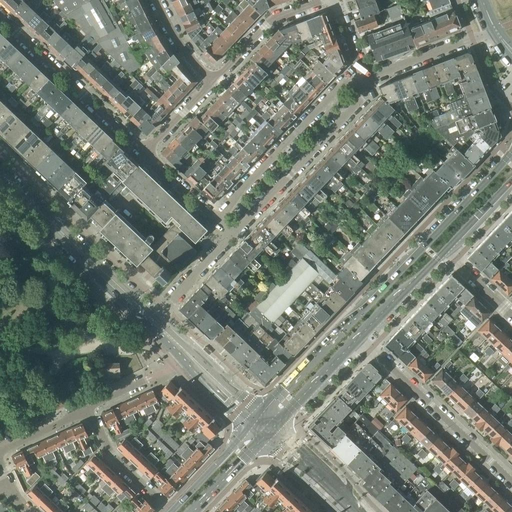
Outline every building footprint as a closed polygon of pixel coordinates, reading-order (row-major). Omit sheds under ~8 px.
[(23,1),(23,0),(0,0),(0,1),(11,12),(23,1)] [(30,0),(26,4),(23,1),(11,12),(18,19),(35,0),(34,0),(30,0)] [(38,3),(35,0),(18,19),(24,24),(35,13),(32,10),(38,3)] [(69,12),(92,0),(52,0),(55,5),(61,11),(65,15),(69,12)] [(101,48),(114,59),(120,65),(127,71),(129,74),(130,74),(140,66),(137,62),(135,58),(133,54),(130,49),(128,46),(125,40),(123,37),(121,33),(117,25),(113,18),(108,10),(104,3),(102,0),(92,0),(69,12),(65,15),(68,17),(74,23),(84,33),(87,35),(84,38),(73,49),(62,60),(70,68),(84,54),(95,42),(98,44),(101,48)] [(125,11),(129,9),(143,2),(142,0),(127,0),(118,5),(120,9),(123,7),(125,11)] [(174,0),(171,2),(175,9),(193,0),(174,0)] [(193,0),(175,9),(179,17),(192,10),(190,6),(199,2),(198,0),(196,2),(194,0),(193,0)] [(244,0),(242,0),(238,5),(254,21),(260,15),(249,4),(244,0)] [(244,0),(249,4),(260,15),(265,10),(268,8),(264,0),(244,0)] [(264,0),(268,8),(276,5),(273,0),(264,0)] [(360,19),(377,13),(379,12),(376,6),(386,3),(384,0),(365,0),(366,0),(356,4),(359,13),(358,14),(360,19)] [(429,9),(429,10),(449,2),(448,0),(422,0),(427,0),(431,8),(429,9)] [(125,16),(127,20),(147,10),(143,2),(129,9),(131,13),(125,16)] [(426,11),(430,20),(438,39),(458,31),(458,30),(459,29),(453,12),(449,2),(429,10),(426,11)] [(404,18),(400,7),(399,4),(386,9),(390,19),(391,22),(403,18),(404,18)] [(240,13),(237,16),(248,27),(254,21),(238,5),(235,8),(240,13)] [(108,10),(113,18),(117,15),(112,8),(108,10)] [(134,26),(136,25),(151,18),(147,10),(127,20),(129,23),(130,25),(131,25),(132,24),(134,26)] [(179,17),(182,25),(204,14),(202,11),(194,15),(192,10),(179,17)] [(24,24),(30,30),(46,14),(43,11),(39,16),(35,13),(24,24)] [(65,20),(65,19),(68,17),(65,15),(61,11),(58,14),(65,20)] [(232,11),(226,17),(242,33),(248,27),(237,16),(232,11)] [(317,26),(329,22),(325,12),(309,19),(312,26),(310,27),(311,29),(308,30),(309,32),(311,36),(315,35),(317,34),(316,30),(318,29),(317,26)] [(375,22),(380,20),(377,13),(360,19),(354,21),(358,33),(377,26),(375,22)] [(37,36),(48,25),(49,24),(45,21),(49,17),(46,14),(30,30),(37,36)] [(182,25),(186,32),(199,25),(198,22),(204,19),(204,18),(205,17),(204,14),(182,25)] [(68,17),(65,19),(71,26),(74,23),(68,17)] [(229,25),(225,29),(237,39),(242,33),(226,17),(224,20),(229,25)] [(133,32),(135,35),(155,25),(151,18),(136,25),(138,29),(133,32)] [(311,36),(309,32),(308,30),(311,29),(310,27),(312,26),(309,19),(294,24),(301,40),(306,38),(307,40),(312,38),(311,36)] [(370,47),(371,46),(373,50),(372,51),(372,52),(371,52),(371,53),(372,53),(375,60),(374,61),(375,61),(375,62),(376,62),(382,59),(382,60),(383,60),(383,59),(385,58),(388,57),(389,57),(389,56),(392,55),(395,54),(395,55),(396,55),(395,54),(398,53),(401,52),(401,53),(402,52),(403,51),(405,51),(408,49),(408,50),(409,50),(408,49),(415,47),(408,28),(405,20),(404,20),(404,21),(405,22),(402,22),(399,24),(398,23),(398,24),(397,24),(397,25),(396,25),(395,25),(392,27),(392,25),(391,26),(391,27),(389,28),(389,27),(388,28),(389,28),(387,29),(386,28),(385,28),(385,29),(384,29),(385,29),(384,29),(383,30),(382,30),(380,31),(379,31),(379,30),(378,30),(379,31),(378,31),(376,32),(374,33),(373,33),(372,33),(366,36),(365,36),(365,37),(366,37),(369,45),(368,45),(369,46),(370,46),(370,47)] [(430,20),(419,24),(426,43),(438,39),(430,20)] [(43,43),(50,49),(61,37),(57,34),(62,29),(61,29),(66,24),(64,21),(59,26),(43,43)] [(318,33),(322,44),(335,39),(329,22),(317,26),(318,29),(316,30),(317,34),(318,33)] [(213,31),(209,36),(225,51),(231,45),(215,30),(208,23),(206,25),(213,31)] [(59,26),(58,25),(56,24),(52,28),(48,25),(37,36),(43,43),(59,26)] [(292,44),(301,40),(294,24),(278,30),(291,43),(292,44)] [(419,24),(408,28),(415,47),(426,43),(419,24)] [(135,35),(132,36),(134,41),(137,39),(140,43),(145,40),(159,33),(155,25),(135,35)] [(191,40),(196,35),(197,33),(201,29),(199,25),(186,32),(186,33),(191,40)] [(217,27),(215,30),(231,45),(237,39),(225,29),(223,32),(217,27)] [(284,50),(291,43),(278,30),(271,37),(284,50)] [(159,33),(145,40),(148,46),(142,49),(144,53),(163,41),(159,33)] [(204,50),(201,53),(202,53),(213,64),(219,57),(203,42),(204,40),(197,33),(196,35),(191,40),(192,41),(194,43),(197,40),(201,44),(199,45),(204,50)] [(0,50),(8,42),(0,34),(0,50)] [(50,49),(56,55),(75,35),(73,34),(70,37),(68,36),(64,40),(61,37),(50,49)] [(56,55),(62,60),(73,49),(70,46),(78,38),(75,35),(56,55)] [(204,40),(203,42),(219,57),(225,51),(209,36),(206,39),(204,40)] [(277,57),(284,50),(271,37),(265,44),(277,57)] [(320,48),(323,51),(326,53),(332,51),(339,49),(335,39),(322,44),(321,44),(319,45),(319,46),(320,48)] [(163,41),(144,53),(146,55),(152,52),(155,56),(168,48),(163,41)] [(0,65),(15,49),(8,42),(0,50),(0,58),(0,65)] [(77,69),(79,71),(98,52),(99,50),(101,48),(98,44),(91,51),(92,52),(87,57),(84,54),(70,68),(72,67),(75,69),(76,70),(77,69)] [(271,64),(277,57),(265,44),(258,51),(271,64)] [(306,46),(300,52),(303,55),(309,49),(306,46)] [(149,79),(150,77),(172,54),(168,48),(155,56),(155,57),(158,63),(153,66),(145,75),(143,78),(147,81),(149,79)] [(0,73),(8,65),(12,69),(23,57),(15,49),(0,65),(0,73)] [(318,57),(323,61),(336,74),(345,65),(339,49),(332,51),(326,53),(323,51),(318,57)] [(264,71),(271,64),(258,51),(251,59),(266,74),(267,74),(264,71)] [(79,71),(85,77),(96,66),(92,63),(97,57),(98,58),(101,54),(98,52),(79,71)] [(294,59),(297,62),(299,60),(303,55),(300,52),(294,59)] [(453,59),(461,79),(463,79),(463,81),(466,80),(464,74),(475,70),(468,53),(453,59)] [(157,80),(159,81),(161,78),(168,72),(171,69),(178,62),(172,55),(172,54),(150,77),(154,80),(156,82),(157,80)] [(9,83),(12,86),(32,64),(23,57),(12,69),(16,73),(8,82),(9,83)] [(91,82),(98,88),(108,77),(105,74),(113,66),(115,66),(117,68),(120,65),(114,59),(111,62),(109,64),(91,82)] [(259,81),(266,74),(251,59),(253,62),(247,69),(259,81)] [(442,63),(450,83),(461,79),(453,59),(442,63)] [(294,65),(293,67),(292,67),(295,69),(295,70),(303,63),(299,60),(297,62),(294,65)] [(309,69),(312,72),(326,85),(336,74),(323,61),(321,63),(318,60),(309,69)] [(96,66),(85,77),(91,82),(109,64),(106,61),(104,64),(99,69),(96,66)] [(175,72),(191,87),(196,82),(183,69),(178,62),(171,69),(174,72),(175,72)] [(432,67),(438,83),(442,82),(447,94),(453,92),(450,83),(442,63),(432,67)] [(23,80),(28,84),(40,72),(32,64),(12,86),(15,89),(23,80)] [(290,69),(287,66),(285,64),(278,71),(281,73),(284,76),(285,76),(290,69)] [(290,69),(285,76),(287,78),(295,69),(292,67),(290,69)] [(421,71),(432,100),(438,98),(434,85),(438,83),(432,67),(421,71)] [(173,83),(184,94),(191,87),(175,72),(174,72),(171,69),(168,72),(177,80),(173,83)] [(253,88),(259,81),(247,69),(240,76),(253,88)] [(466,80),(463,81),(460,82),(464,93),(481,87),(475,70),(464,74),(466,80)] [(104,94),(111,100),(121,89),(117,86),(129,74),(127,71),(123,74),(104,94)] [(410,75),(417,92),(421,90),(426,102),(432,100),(421,71),(410,75)] [(23,97),(27,101),(47,79),(40,72),(28,84),(32,88),(23,97)] [(98,88),(104,94),(123,74),(121,72),(112,81),(108,77),(98,88)] [(312,72),(305,80),(318,92),(326,85),(312,72)] [(281,73),(274,81),(277,84),(282,78),(284,76),(281,73)] [(418,94),(417,92),(410,75),(401,78),(412,110),(418,108),(414,98),(419,96),(418,94)] [(246,95),(253,88),(240,76),(233,83),(246,95)] [(159,81),(162,85),(178,100),(184,94),(173,83),(170,86),(161,78),(159,81)] [(390,82),(399,104),(404,102),(407,112),(412,110),(401,78),(390,82)] [(39,95),(44,99),(55,87),(47,79),(27,101),(31,104),(39,95)] [(111,100),(117,106),(139,83),(136,80),(135,80),(128,87),(129,88),(125,93),(121,89),(111,100)] [(305,80),(297,88),(311,100),(318,92),(305,80)] [(380,97),(393,109),(396,106),(399,105),(399,104),(390,82),(379,87),(382,95),(380,97)] [(117,106),(123,112),(133,101),(138,96),(135,93),(142,86),(139,83),(117,106)] [(241,100),(246,95),(233,83),(226,91),(239,103),(245,109),(248,106),(241,100)] [(165,92),(161,96),(173,106),(178,100),(162,85),(160,87),(165,92)] [(12,86),(8,89),(7,91),(11,94),(15,89),(12,86)] [(41,118),(44,115),(63,94),(55,87),(44,99),(48,103),(45,106),(44,105),(36,113),(41,118)] [(481,87),(464,93),(460,95),(461,98),(461,99),(448,105),(450,111),(485,98),(481,87)] [(133,101),(123,112),(129,118),(144,102),(150,96),(155,102),(166,113),(173,106),(161,96),(158,99),(146,88),(144,91),(147,94),(142,99),(138,96),(133,101)] [(267,88),(260,95),(263,98),(264,97),(270,91),(267,88)] [(297,88),(290,95),(303,108),(311,100),(297,88)] [(231,110),(239,103),(226,91),(219,98),(231,110)] [(287,99),(282,103),(296,116),(303,108),(290,95),(287,93),(285,96),(287,99)] [(55,110),(60,114),(71,102),(63,94),(44,115),(47,119),(55,110)] [(373,105),(386,117),(397,128),(401,124),(392,116),(391,116),(389,114),(393,109),(380,97),(373,105)] [(225,117),(231,110),(219,98),(212,105),(225,117)] [(438,116),(429,119),(428,120),(429,123),(431,125),(431,126),(434,129),(489,108),(485,98),(450,111),(438,116)] [(258,103),(265,110),(271,117),(267,122),(279,133),(287,125),(268,107),(265,103),(261,100),(258,102),(258,103)] [(271,103),(268,107),(287,125),(296,116),(282,103),(279,101),(274,106),(271,103)] [(54,131),(51,134),(53,137),(79,109),(71,102),(60,114),(63,118),(53,130),(54,131)] [(129,118),(135,124),(146,113),(143,110),(147,105),(144,102),(129,118)] [(151,108),(150,109),(161,119),(166,113),(155,102),(150,107),(151,108)] [(22,107),(29,114),(32,112),(26,107),(27,105),(25,103),(22,107)] [(218,125),(225,117),(212,105),(205,113),(218,125)] [(365,113),(390,136),(393,132),(385,123),(384,124),(381,122),(386,117),(373,105),(365,113)] [(0,115),(0,135),(1,137),(17,120),(9,112),(10,111),(7,108),(0,115)] [(434,129),(445,140),(452,146),(455,143),(458,141),(462,145),(465,142),(468,138),(473,134),(471,130),(494,121),(489,108),(434,129)] [(71,126),(75,129),(87,117),(79,109),(53,137),(55,138),(57,140),(60,137),(71,126)] [(146,113),(135,124),(146,134),(161,119),(150,109),(146,113)] [(246,110),(238,117),(242,120),(244,117),(249,112),(245,109),(246,110)] [(252,110),(249,112),(244,117),(248,121),(252,116),(256,112),(253,109),(252,110)] [(436,110),(428,113),(426,114),(429,119),(438,116),(436,110)] [(210,132),(218,125),(205,113),(199,119),(198,120),(208,129),(208,130),(210,132)] [(358,120),(371,133),(375,128),(378,130),(377,131),(386,140),(390,136),(365,113),(358,120)] [(69,145),(66,149),(69,152),(95,125),(87,117),(75,129),(80,133),(71,142),(72,142),(69,145)] [(204,139),(210,132),(208,130),(208,129),(198,120),(199,119),(196,117),(189,124),(201,136),(204,139)] [(232,122),(236,126),(241,120),(237,117),(232,122)] [(248,121),(252,124),(271,142),(279,133),(267,122),(262,127),(252,117),(248,121)] [(39,123),(40,124),(45,129),(48,127),(49,125),(41,118),(38,121),(40,122),(39,123)] [(1,137),(12,147),(30,129),(26,126),(25,128),(17,120),(1,137)] [(351,128),(375,151),(379,147),(371,140),(374,136),(371,133),(358,120),(351,128)] [(245,124),(242,121),(236,127),(239,130),(245,124)] [(500,136),(494,121),(471,130),(473,134),(474,132),(490,147),(500,136)] [(194,143),(201,136),(189,124),(182,131),(194,143)] [(232,124),(225,132),(228,135),(233,129),(235,127),(232,124)] [(255,134),(250,139),(262,151),(271,142),(252,124),(248,128),(255,134)] [(69,152),(70,153),(77,159),(83,153),(81,151),(78,153),(77,152),(80,149),(80,148),(87,141),(91,145),(103,132),(95,125),(69,152)] [(343,135),(357,148),(360,151),(363,147),(371,155),(375,151),(351,128),(343,135)] [(12,147),(24,158),(39,141),(31,133),(32,132),(30,129),(12,147)] [(233,129),(228,135),(232,138),(237,133),(233,129)] [(194,144),(194,143),(182,131),(175,139),(191,154),(197,147),(194,144)] [(88,164),(111,139),(103,132),(91,145),(95,148),(87,157),(81,163),(85,167),(88,164)] [(228,135),(225,132),(218,139),(222,142),(228,135)] [(484,153),(490,147),(474,132),(473,134),(468,138),(473,143),(479,148),(478,149),(484,153)] [(413,134),(412,133),(407,138),(412,142),(417,137),(413,134)] [(230,153),(233,156),(246,168),(254,159),(235,141),(229,135),(225,139),(232,145),(235,148),(230,153)] [(335,144),(360,168),(364,165),(359,160),(352,154),(357,148),(343,135),(335,144)] [(239,138),(235,141),(254,159),(262,151),(250,139),(245,144),(239,138)] [(406,138),(399,145),(405,150),(411,143),(406,138)] [(107,160),(119,147),(111,139),(88,164),(92,167),(103,156),(107,160)] [(183,161),(191,154),(175,139),(168,146),(183,161)] [(24,158),(35,169),(52,151),(49,147),(47,149),(39,141),(24,158)] [(212,141),(209,143),(215,149),(217,146),(212,141)] [(462,145),(457,150),(473,165),(484,153),(478,149),(479,148),(473,143),(469,147),(465,142),(462,145)] [(35,169),(46,179),(61,162),(70,153),(69,152),(66,149),(61,144),(60,143),(57,146),(52,151),(35,169)] [(327,153),(340,166),(345,161),(350,166),(349,168),(355,174),(360,168),(335,144),(327,153)] [(405,150),(399,145),(399,146),(396,150),(400,154),(405,150)] [(176,168),(183,161),(168,146),(161,153),(176,168)] [(452,146),(449,150),(452,153),(469,169),(473,165),(457,150),(452,146)] [(114,171),(128,156),(119,147),(107,160),(105,162),(114,171)] [(212,153),(219,159),(238,177),(246,168),(233,156),(229,161),(216,149),(212,153)] [(433,149),(428,154),(432,158),(437,153),(433,149)] [(318,162),(339,181),(342,178),(335,171),(340,166),(327,153),(318,162)] [(469,169),(452,153),(442,163),(444,164),(460,178),(469,169)] [(168,218),(174,224),(192,241),(194,243),(206,230),(162,188),(151,177),(128,156),(114,171),(103,183),(105,185),(106,183),(114,190),(121,182),(125,186),(121,191),(120,194),(122,195),(125,195),(129,190),(134,194),(164,223),(168,218)] [(386,162),(389,165),(391,163),(395,159),(392,156),(386,162)] [(214,170),(214,171),(230,185),(238,177),(219,159),(215,162),(218,165),(214,170)] [(444,164),(442,163),(439,159),(430,168),(451,188),(460,178),(444,164)] [(197,160),(190,167),(194,171),(198,165),(200,163),(197,160)] [(202,176),(205,172),(210,167),(207,165),(203,161),(200,163),(198,165),(194,171),(187,178),(194,185),(202,176)] [(46,179),(57,190),(74,171),(71,168),(70,170),(61,162),(46,179)] [(310,170),(324,183),(328,178),(336,185),(339,188),(342,184),(339,181),(318,162),(310,170)] [(383,164),(378,169),(382,173),(387,168),(383,164)] [(391,169),(395,172),(397,174),(401,170),(395,165),(391,169)] [(194,171),(190,167),(183,175),(187,178),(194,171)] [(451,188),(430,168),(430,169),(433,172),(424,181),(439,195),(445,190),(447,192),(451,188)] [(390,172),(387,169),(382,175),(388,180),(389,179),(387,176),(390,172)] [(302,179),(322,199),(326,195),(319,188),(324,183),(310,170),(302,179)] [(57,190),(69,201),(86,182),(85,182),(84,184),(76,176),(77,174),(74,171),(57,190)] [(202,176),(209,182),(221,194),(230,185),(214,171),(209,176),(205,172),(202,176)] [(70,206),(76,211),(90,196),(85,192),(100,177),(95,172),(93,174),(90,178),(86,182),(69,201),(68,201),(71,204),(70,206)] [(194,185),(201,191),(209,182),(202,176),(194,185)] [(420,177),(411,186),(431,205),(439,195),(424,181),(420,177)] [(302,179),(294,188),(314,207),(319,202),(322,199),(302,179)] [(209,182),(201,191),(213,203),(221,194),(209,182)] [(86,219),(89,216),(102,201),(114,190),(106,183),(105,185),(103,183),(90,196),(76,211),(81,217),(84,216),(86,219)] [(431,205),(411,186),(402,195),(407,199),(406,200),(422,214),(431,205)] [(364,194),(371,201),(378,194),(371,187),(364,194)] [(314,207),(294,188),(285,196),(306,216),(310,212),(309,212),(314,207)] [(356,191),(353,195),(358,200),(361,196),(356,191)] [(358,200),(353,195),(350,199),(355,203),(358,200)] [(277,206),(296,224),(301,218),(306,222),(309,219),(306,216),(285,196),(277,206)] [(406,200),(397,209),(413,224),(422,214),(406,200)] [(136,266),(139,262),(152,249),(151,248),(148,244),(152,239),(153,236),(151,235),(148,235),(145,239),(110,206),(108,207),(102,201),(89,216),(101,227),(98,230),(136,266)] [(413,224),(397,209),(394,205),(385,215),(404,233),(413,224)] [(269,214),(289,233),(293,230),(292,229),(296,224),(277,206),(269,214)] [(336,211),(337,212),(338,213),(341,216),(345,212),(340,207),(336,211)] [(260,222),(274,235),(279,230),(286,237),(289,233),(269,214),(260,222)] [(511,217),(508,214),(500,223),(511,234),(511,217)] [(385,215),(376,224),(395,243),(404,233),(385,215)] [(323,227),(328,231),(333,226),(328,221),(323,227)] [(252,231),(276,254),(280,250),(269,240),(274,235),(260,222),(252,231)] [(335,223),(333,226),(328,231),(327,232),(330,235),(339,225),(336,223),(335,223)] [(511,234),(500,223),(492,232),(509,247),(511,244),(509,242),(511,238),(511,234)] [(152,249),(139,262),(149,272),(150,270),(154,274),(153,274),(162,282),(170,274),(169,273),(175,266),(178,269),(195,251),(189,245),(192,241),(174,224),(151,248),(152,249)] [(362,229),(362,230),(386,252),(395,243),(376,224),(375,225),(368,232),(363,227),(362,229)] [(244,240),(258,253),(262,248),(273,258),(276,254),(252,231),(244,240)] [(370,238),(361,247),(377,261),(386,252),(365,232),(364,232),(370,238)] [(492,232),(484,240),(496,252),(502,247),(506,251),(509,247),(492,232)] [(236,249),(256,268),(260,265),(253,258),(258,253),(244,240),(236,249)] [(476,249),(488,261),(492,265),(495,262),(493,260),(498,254),(496,252),(484,240),(476,249)] [(295,247),(304,256),(308,251),(299,243),(295,247)] [(316,243),(309,250),(317,258),(324,251),(316,243)] [(357,243),(349,252),(368,270),(377,261),(361,247),(357,243)] [(304,256),(295,247),(290,252),(299,260),(301,258),(302,258),(304,256)] [(236,249),(227,257),(241,270),(244,273),(249,268),(253,272),(256,268),(236,249)] [(468,259),(480,270),(488,261),(476,249),(468,257),(467,257),(467,258),(467,259),(468,259)] [(319,274),(318,275),(323,279),(328,284),(336,276),(317,258),(309,250),(308,251),(304,256),(302,258),(319,274)] [(339,262),(347,269),(361,282),(365,278),(363,276),(368,270),(349,252),(339,262)] [(241,270),(227,257),(219,266),(240,285),(243,282),(240,279),(245,274),(244,273),(241,270)] [(258,323),(254,327),(250,331),(258,339),(238,360),(247,368),(266,347),(274,339),(265,330),(284,311),(288,306),(303,290),(311,283),(318,275),(319,274),(302,258),(301,258),(299,260),(295,264),(291,268),(275,286),(267,294),(262,300),(259,303),(251,311),(248,314),(249,315),(254,320),(258,323)] [(506,261),(503,258),(499,263),(498,264),(499,265),(501,267),(502,265),(506,262),(506,261)] [(291,260),(287,264),(291,268),(295,264),(291,260)] [(488,261),(480,270),(489,278),(497,269),(492,265),(488,261)] [(211,274),(229,291),(233,286),(236,289),(240,285),(219,266),(211,274)] [(347,269),(339,278),(353,291),(361,282),(347,269)] [(490,278),(498,287),(506,278),(507,278),(503,274),(503,275),(497,270),(489,279),(490,278)] [(229,291),(211,274),(203,283),(210,290),(221,301),(224,304),(227,301),(223,297),(229,291)] [(323,279),(318,275),(311,283),(315,287),(323,279)] [(450,276),(442,284),(454,296),(463,287),(451,276),(451,275),(450,275),(450,276)] [(339,278),(336,281),(350,294),(353,291),(339,278)] [(511,283),(506,278),(498,287),(507,294),(511,288),(511,283)] [(336,281),(330,286),(344,300),(350,294),(336,281)] [(275,286),(271,282),(263,291),(267,294),(275,286)] [(178,309),(186,317),(207,296),(206,295),(210,290),(203,283),(178,309)] [(311,283),(303,290),(311,298),(315,302),(316,302),(330,315),(337,307),(323,294),(315,287),(311,283)] [(434,293),(446,305),(452,299),(456,303),(459,300),(454,296),(442,284),(434,293)] [(330,286),(323,294),(337,307),(344,300),(330,286)] [(454,296),(459,300),(462,304),(460,307),(462,309),(465,306),(463,305),(472,295),(463,287),(454,296)] [(267,294),(263,291),(262,290),(254,299),(255,299),(255,300),(259,303),(262,300),(267,294)] [(426,301),(448,323),(452,319),(449,316),(446,313),(445,314),(441,310),(446,305),(434,293),(426,301)] [(186,317),(194,325),(207,312),(204,310),(212,301),(207,296),(186,317)] [(473,297),(465,306),(462,309),(457,314),(459,316),(464,311),(465,312),(470,317),(473,313),(473,314),(481,305),(473,297)] [(304,306),(308,310),(322,323),(330,315),(316,302),(315,302),(311,298),(304,306)] [(211,341),(214,337),(214,336),(229,320),(234,315),(231,312),(238,305),(233,300),(227,306),(226,307),(223,311),(202,333),(211,341)] [(250,302),(246,307),(251,311),(259,303),(255,300),(251,304),(250,302)] [(417,310),(430,322),(435,316),(439,321),(438,321),(444,327),(448,323),(426,301),(417,310)] [(481,305),(473,314),(478,318),(475,321),(476,322),(478,325),(489,313),(481,305)] [(194,325),(202,333),(223,311),(218,306),(210,315),(207,312),(194,325)] [(288,306),(284,311),(288,315),(292,310),(288,306)] [(458,306),(453,311),(456,314),(457,314),(462,309),(460,307),(458,306)] [(322,323),(308,310),(300,318),(314,331),(322,323)] [(409,319),(432,340),(435,337),(429,332),(425,327),(430,322),(417,310),(409,319)] [(214,337),(222,344),(249,315),(248,314),(247,313),(243,316),(240,319),(238,318),(233,324),(229,320),(214,336),(214,337)] [(222,344),(230,352),(244,338),(241,334),(251,324),(254,327),(258,323),(254,320),(249,315),(222,344)] [(274,322),(278,326),(285,320),(280,316),(274,322)] [(293,326),(307,339),(314,331),(300,318),(293,326)] [(428,344),(429,343),(432,340),(409,319),(400,328),(413,340),(419,334),(422,338),(428,344)] [(285,334),(299,347),(307,339),(293,326),(287,320),(279,328),(285,334)] [(480,334),(485,338),(496,327),(488,320),(477,331),(474,334),(477,336),(477,337),(480,334)] [(488,347),(491,349),(504,335),(496,327),(485,338),(491,344),(487,347),(487,348),(488,347)] [(403,347),(414,358),(423,350),(423,349),(413,340),(400,328),(392,337),(403,347)] [(230,352),(238,360),(258,339),(250,331),(244,338),(230,352)] [(439,333),(435,337),(439,342),(444,337),(439,333)] [(278,342),(292,355),(299,347),(285,334),(278,342)] [(450,339),(456,345),(459,341),(453,335),(450,339)] [(497,349),(501,354),(511,342),(504,335),(491,349),(493,352),(494,352),(497,349)] [(384,346),(395,356),(403,347),(392,337),(385,344),(384,344),(384,345),(384,346)] [(266,347),(275,355),(284,363),(292,355),(278,342),(274,339),(266,347)] [(504,362),(507,364),(511,358),(511,342),(501,354),(507,359),(504,362)] [(247,368),(255,376),(268,362),(275,355),(266,347),(247,368)] [(407,366),(414,358),(403,347),(395,356),(407,366)] [(481,360),(482,358),(491,349),(488,347),(487,348),(483,352),(482,351),(477,356),(481,360)] [(491,349),(482,358),(485,361),(493,352),(491,349)] [(414,358),(407,366),(415,374),(423,365),(424,365),(426,363),(421,357),(425,352),(423,350),(414,358)] [(268,362),(255,376),(264,384),(266,382),(269,379),(270,378),(284,363),(275,355),(268,362)] [(101,379),(118,378),(118,372),(118,363),(110,363),(106,363),(106,364),(99,364),(99,373),(98,373),(98,379),(94,379),(95,384),(101,383),(101,379)] [(367,363),(360,370),(374,384),(381,376),(368,363),(367,363)] [(507,364),(502,370),(499,373),(502,375),(509,367),(507,364)] [(423,365),(415,374),(423,382),(432,373),(423,365)] [(430,380),(431,380),(439,388),(449,377),(441,369),(430,380)] [(360,370),(352,379),(366,392),(374,384),(360,370)] [(447,395),(455,403),(465,392),(460,387),(463,384),(468,379),(465,376),(460,382),(457,384),(447,395)] [(439,388),(447,395),(457,384),(455,382),(449,377),(439,388)] [(498,378),(495,382),(500,387),(504,383),(505,383),(499,377),(498,378)] [(352,379),(344,387),(358,400),(362,395),(366,398),(369,395),(366,392),(352,379)] [(167,402),(180,388),(181,387),(180,386),(179,387),(175,383),(175,382),(173,380),(171,383),(169,381),(168,381),(169,382),(157,394),(167,402)] [(386,380),(378,388),(382,392),(390,384),(386,380)] [(379,395),(387,403),(398,392),(390,384),(382,392),(379,395)] [(344,387),(336,395),(350,408),(358,400),(344,387)] [(165,409),(171,414),(189,395),(188,395),(185,393),(186,392),(185,392),(180,388),(167,402),(165,404),(168,406),(165,409)] [(142,395),(150,413),(155,411),(152,404),(157,402),(152,390),(144,394),(143,394),(144,394),(142,395)] [(385,417),(388,419),(406,400),(398,392),(387,403),(393,408),(385,417)] [(455,403),(463,411),(473,399),(465,392),(455,403)] [(463,411),(471,418),(481,407),(477,403),(479,400),(479,399),(484,394),(482,392),(481,392),(476,397),(473,399),(463,411)] [(140,396),(132,400),(137,411),(142,409),(145,416),(150,413),(142,395),(141,395),(142,395),(140,396),(140,395),(140,396)] [(183,417),(186,414),(196,403),(191,398),(192,398),(191,398),(188,395),(189,395),(171,414),(176,418),(180,414),(183,417)] [(336,395),(329,403),(343,416),(346,413),(350,417),(352,415),(355,413),(350,408),(336,395)] [(56,409),(57,410),(69,404),(66,399),(54,405),(56,409)] [(122,404),(130,423),(135,420),(132,413),(137,411),(132,400),(124,403),(123,403),(123,404),(122,404)] [(182,423),(187,428),(204,410),(201,408),(202,407),(201,407),(196,403),(186,414),(189,416),(182,423)] [(329,403),(322,411),(335,424),(343,416),(329,403)] [(112,409),(118,421),(122,419),(125,425),(130,423),(122,404),(121,404),(122,404),(120,405),(119,405),(120,405),(112,409)] [(473,425),(477,428),(490,415),(492,412),(497,407),(494,404),(490,409),(489,409),(486,412),(481,407),(471,418),(475,423),(473,425)] [(398,421),(402,426),(413,415),(405,407),(394,418),(398,421)] [(118,421),(112,409),(111,409),(112,409),(108,411),(108,410),(107,411),(108,411),(101,414),(107,426),(107,427),(112,425),(116,434),(112,436),(113,440),(124,435),(122,431),(118,421)] [(196,429),(199,431),(212,418),(207,413),(208,413),(207,413),(204,410),(205,410),(204,410),(187,428),(192,433),(196,429)] [(322,411),(315,418),(328,430),(334,423),(335,424),(322,411)] [(355,421),(363,429),(370,422),(361,414),(359,417),(360,417),(357,420),(355,421)] [(402,426),(410,433),(421,422),(413,415),(402,426)] [(482,429),(487,433),(497,422),(490,415),(477,428),(480,431),(482,429)] [(371,421),(380,429),(384,424),(375,416),(371,421)] [(212,417),(212,418),(199,431),(193,436),(195,438),(206,443),(219,429),(218,427),(220,425),(213,419),(214,418),(212,417)] [(308,425),(323,440),(331,432),(328,430),(315,418),(308,425)] [(151,428),(154,431),(159,427),(160,428),(163,425),(158,420),(151,428)] [(331,447),(347,463),(372,438),(363,429),(355,421),(349,428),(345,433),(331,447)] [(363,429),(372,438),(379,431),(370,422),(363,429)] [(410,433),(419,441),(429,430),(421,422),(410,433)] [(489,440),(493,443),(505,430),(497,422),(487,433),(491,438),(489,440)] [(71,428),(76,440),(84,456),(92,453),(89,447),(88,448),(83,438),(87,436),(82,424),(81,425),(81,424),(75,426),(72,428),(71,428)] [(147,427),(144,424),(139,429),(145,434),(148,431),(146,428),(147,427)] [(323,440),(331,447),(345,433),(337,425),(331,432),(323,440)] [(154,431),(162,439),(166,434),(160,428),(159,427),(154,431)] [(61,432),(70,451),(75,448),(72,442),(76,440),(71,428),(64,432),(63,431),(63,432),(62,433),(61,432)] [(424,446),(426,448),(437,437),(429,430),(419,441),(424,446)] [(498,444),(503,449),(511,438),(511,436),(505,430),(493,443),(496,446),(498,444)] [(148,431),(145,434),(152,441),(155,437),(148,431)] [(379,431),(372,438),(387,452),(392,446),(389,444),(390,442),(379,431)] [(59,434),(51,437),(57,449),(62,447),(65,453),(70,451),(61,432),(61,433),(60,434),(59,433),(59,434)] [(162,439),(170,446),(174,441),(166,434),(162,439)] [(41,441),(41,442),(50,460),(55,458),(52,451),(57,449),(51,437),(44,441),(43,441),(42,442),(41,441)] [(124,456),(138,441),(134,437),(129,443),(125,438),(116,448),(123,454),(122,454),(123,454),(124,455),(124,456)] [(426,448),(434,456),(445,445),(437,437),(426,448)] [(347,463),(362,477),(387,452),(372,438),(347,463)] [(511,438),(503,449),(511,456),(511,454),(511,438)] [(155,443),(161,449),(164,446),(158,440),(155,443)] [(137,450),(142,445),(138,441),(124,456),(125,456),(126,457),(126,458),(126,457),(132,463),(141,454),(137,450)] [(174,441),(170,446),(175,451),(179,446),(174,441)] [(199,441),(195,446),(206,457),(207,457),(206,457),(207,455),(208,456),(208,455),(214,449),(208,443),(204,447),(199,441)] [(39,443),(31,447),(37,458),(42,456),(45,463),(50,460),(41,442),(40,443),(39,442),(39,443)] [(185,443),(181,448),(199,465),(200,463),(200,464),(200,463),(206,457),(195,446),(194,446),(196,449),(193,452),(188,447),(188,446),(185,443)] [(362,484),(383,504),(406,479),(417,467),(393,445),(392,446),(387,452),(362,477),(366,480),(362,484)] [(439,466),(442,463),(455,450),(451,447),(450,449),(445,445),(434,456),(440,461),(437,464),(439,466)] [(164,446),(161,449),(166,453),(161,458),(164,461),(172,453),(164,446)] [(21,451),(28,465),(34,463),(31,456),(34,454),(36,458),(37,458),(31,447),(24,450),(23,450),(22,451),(21,451)] [(185,461),(182,464),(191,473),(197,467),(197,466),(198,465),(199,465),(181,448),(176,453),(179,456),(180,455),(185,461)] [(442,463),(450,471),(461,460),(456,456),(458,454),(455,450),(442,463)] [(28,465),(21,451),(18,453),(18,452),(17,453),(11,456),(17,468),(17,469),(19,473),(24,471),(26,476),(32,474),(28,465)] [(140,471),(154,456),(150,452),(145,458),(141,454),(132,463),(139,469),(138,469),(139,470),(139,469),(140,471)] [(85,473),(89,477),(103,462),(103,463),(101,461),(102,461),(101,461),(95,455),(86,464),(90,468),(85,473)] [(154,456),(140,471),(141,471),(142,472),(142,473),(142,472),(149,478),(157,469),(153,465),(158,460),(154,456)] [(170,459),(165,464),(184,481),(183,481),(185,479),(185,480),(185,479),(191,473),(182,464),(178,468),(173,463),(173,462),(170,459)] [(450,471),(458,479),(471,466),(468,463),(466,464),(461,460),(450,471)] [(98,475),(102,479),(111,470),(105,464),(104,464),(103,463),(103,462),(89,477),(93,481),(98,475)] [(170,477),(167,480),(176,489),(182,482),(182,483),(182,482),(183,481),(184,481),(165,464),(161,469),(164,472),(165,471),(170,477)] [(458,479),(467,487),(477,476),(472,471),(474,469),(471,466),(458,479)] [(48,472),(55,478),(58,475),(51,468),(48,472)] [(431,475),(435,472),(432,469),(426,476),(429,479),(431,475)] [(101,488),(104,492),(119,478),(117,476),(118,476),(117,476),(111,470),(102,479),(106,483),(101,488)] [(237,487),(246,497),(248,499),(253,494),(247,489),(251,485),(258,492),(261,495),(263,493),(267,489),(277,479),(276,478),(275,478),(271,474),(271,473),(271,474),(267,470),(265,472),(264,472),(265,473),(256,483),(254,481),(251,485),(245,480),(239,486),(238,486),(239,486),(237,488),(237,487)] [(176,489),(167,480),(158,471),(153,477),(161,484),(158,488),(168,497),(173,492),(176,489)] [(58,475),(55,478),(62,485),(69,478),(64,473),(60,477),(58,475)] [(30,486),(36,481),(33,474),(28,480),(26,482),(30,486)] [(383,504),(391,511),(423,478),(419,474),(410,483),(406,479),(383,504)] [(391,511),(405,511),(433,483),(429,479),(426,476),(425,475),(423,478),(391,511)] [(472,497),(474,494),(485,483),(477,476),(467,487),(472,491),(469,494),(472,497)] [(114,491),(118,494),(127,485),(121,479),(120,479),(119,478),(119,477),(119,478),(104,492),(109,496),(114,491)] [(262,499),(267,504),(285,486),(284,486),(282,484),(282,483),(281,483),(277,479),(267,489),(270,492),(266,495),(267,495),(262,499)] [(34,502),(34,503),(48,488),(40,480),(26,494),(33,501),(34,502)] [(437,486),(441,490),(445,494),(449,489),(441,482),(437,486)] [(405,511),(420,511),(441,490),(437,486),(433,483),(405,511)] [(474,494),(482,501),(493,490),(485,483),(474,494)] [(127,485),(118,494),(116,497),(120,501),(122,503),(129,499),(135,493),(129,487),(128,487),(127,486),(127,485)] [(279,501),(283,504),(292,494),(288,489),(287,489),(285,487),(285,486),(267,504),(272,509),(279,501)] [(243,500),(246,497),(237,487),(237,488),(231,494),(230,496),(229,495),(246,511),(247,511),(251,508),(248,505),(243,500)] [(36,504),(42,510),(51,500),(47,497),(52,492),(48,488),(34,503),(35,503),(35,502),(36,504)] [(420,511),(464,511),(445,494),(441,490),(420,511)] [(485,510),(487,511),(490,509),(501,498),(493,490),(482,501),(488,507),(485,510)] [(281,511),(290,511),(301,501),(300,501),(297,499),(298,498),(297,498),(292,494),(283,504),(286,507),(281,511)] [(246,511),(229,495),(229,496),(228,497),(228,498),(222,504),(228,509),(230,511),(231,511),(235,509),(238,511),(246,511)] [(129,502),(135,507),(140,511),(153,511),(155,511),(154,510),(154,509),(145,501),(146,501),(145,500),(142,504),(134,497),(129,502)] [(502,511),(509,506),(501,498),(490,509),(493,511),(502,511)] [(55,511),(64,503),(60,499),(55,504),(51,500),(42,510),(44,511),(55,511)] [(251,511),(259,511),(260,511),(261,511),(267,504),(262,499),(255,507),(256,507),(251,511)] [(305,511),(308,509),(304,505),(304,504),(303,504),(301,502),(301,501),(290,511),(305,511)] [(63,511),(68,507),(64,503),(55,511),(63,511)] [(97,507),(101,511),(105,507),(101,503),(97,507)]
